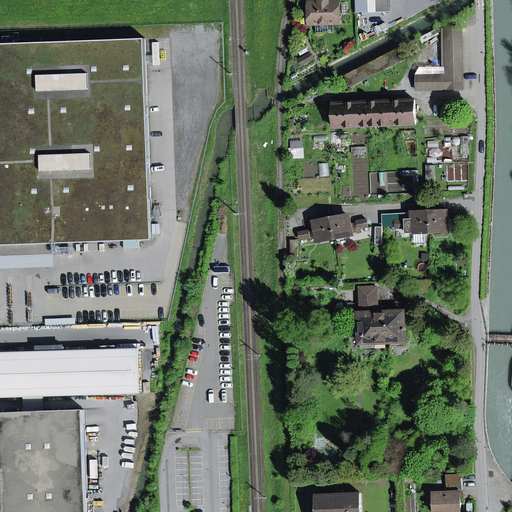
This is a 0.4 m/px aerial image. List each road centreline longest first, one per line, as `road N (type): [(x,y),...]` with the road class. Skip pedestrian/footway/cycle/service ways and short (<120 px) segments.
road 1 (residential): [(480,204),(474,296),(483,511)]
road 2 (residential): [(478,0),(480,204)]
road 3 (residential): [(290,212),(480,204)]
